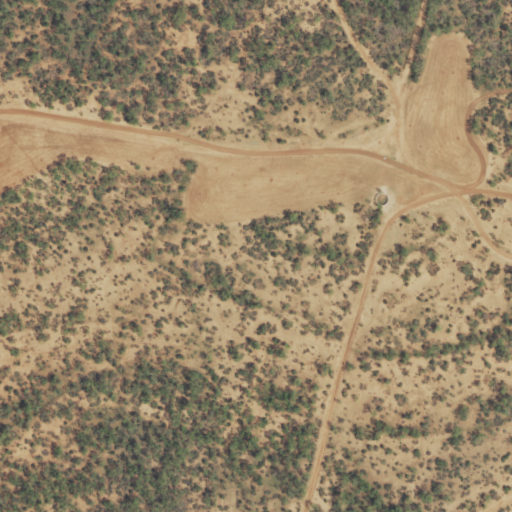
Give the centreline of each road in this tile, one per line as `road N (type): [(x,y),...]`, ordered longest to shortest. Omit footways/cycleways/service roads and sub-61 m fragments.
road 1 (residential): [(283,511),(363,195),(328,179),(0,189)]
road 2 (residential): [(363,195),(511,208)]
